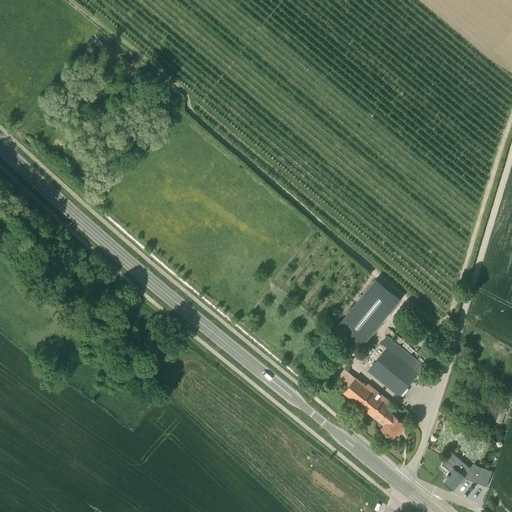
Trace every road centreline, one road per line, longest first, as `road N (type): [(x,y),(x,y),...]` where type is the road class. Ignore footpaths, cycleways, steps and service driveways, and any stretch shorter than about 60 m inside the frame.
road 1 (track): [(448,369),(389,327),(406,300),(190,113),(186,95),(68,0)]
road 2 (secondary): [(400,486),(0,147)]
road 3 (unclassified): [(400,486),(448,369),(511,154)]
